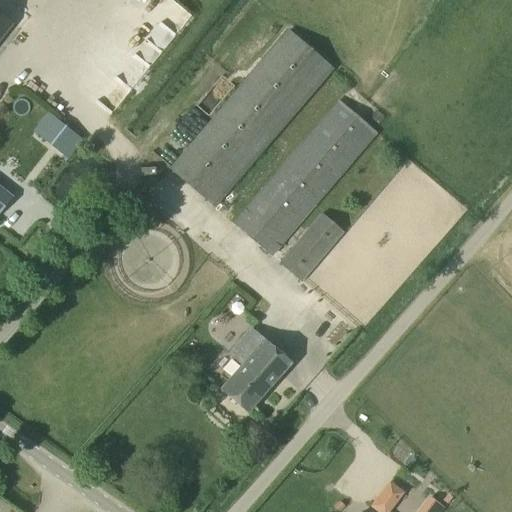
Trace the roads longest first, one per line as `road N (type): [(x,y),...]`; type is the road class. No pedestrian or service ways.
road 1 (unclassified): [(241,511),(511,200)]
road 2 (unclassified): [(115,511),(0,430)]
